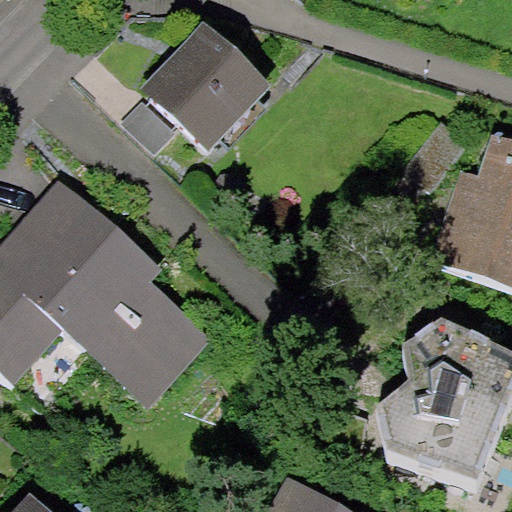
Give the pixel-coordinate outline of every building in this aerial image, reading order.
[(150,101),(206,155),(261,99),(205,44),(163,88),(150,101)] [(429,194),(466,147),(440,126),(403,173),(429,194)] [(511,293),(511,150),(496,145),(474,211),(457,205),(443,243),(435,267),(511,293)] [(84,357),(102,336),(162,390),(206,341),(107,253),(118,240),(62,190),(0,259),(0,380),(12,391),(14,388),(12,387),(59,335),(84,357)] [(457,441),(468,445),(499,353),(455,337),(454,340),(407,325),(397,355),(409,359),(382,439),(375,458),(443,482),(457,441)] [(291,430),(286,439),(274,455),(318,470),(338,414),(297,400),(296,413),(291,430)] [(323,511),(294,494),(283,511),(323,511)]
